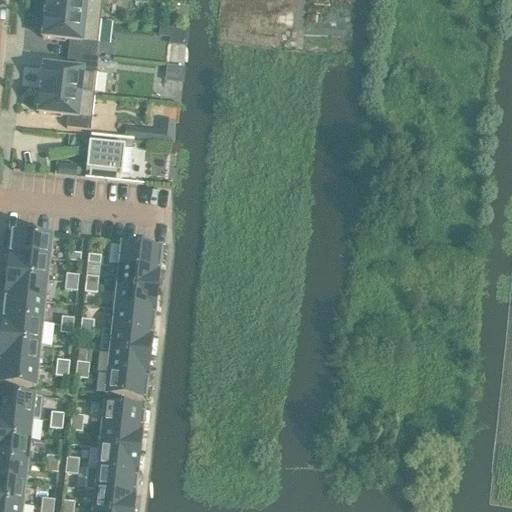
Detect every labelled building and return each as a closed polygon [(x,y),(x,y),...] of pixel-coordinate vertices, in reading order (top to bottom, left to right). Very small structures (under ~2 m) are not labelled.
[(45,0),(44,12),(45,12),(44,16),(100,22),(102,0),(45,0)] [(100,22),(44,16),(44,20),(43,20),(42,35),(42,40),(70,43),(97,46),(100,22)] [(159,38),(170,39),(171,32),(160,30),(159,38)] [(70,43),(68,56),(96,60),(97,46),(70,43)] [(68,56),(67,70),(96,74),(98,60),(96,60),(68,56)] [(67,70),(43,68),(42,73),(40,87),(41,87),(40,92),(93,98),(96,74),(67,70)] [(93,98),(40,92),(40,96),(39,96),(37,110),(38,110),(37,115),(67,119),(91,121),(93,98)] [(91,121),(67,119),(66,130),(89,133),(91,121)] [(124,140),(145,142),(146,132),(125,130),(124,140)] [(133,142),(90,137),(87,172),(129,177),(133,142)] [(75,168),(58,167),(57,176),(74,177),(75,168)] [(11,234),(8,256),(48,260),(51,239),(11,234)] [(119,268),(158,272),(161,250),(121,246),(119,268)] [(68,254),(67,262),(79,264),(80,256),(68,254)] [(8,256),(6,278),(46,282),(48,260),(8,256)] [(88,257),(87,265),(99,267),(100,258),(88,257)] [(116,290),(156,294),(158,272),(119,268),(116,290)] [(66,276),(65,284),(77,285),(78,277),(66,276)] [(6,278),(4,300),(44,304),(46,282),(6,278)] [(86,278),(85,286),(97,288),(98,279),(86,278)] [(65,284),(64,292),(76,294),(77,285),(65,284)] [(85,286),(84,294),(96,296),(97,288),(85,286)] [(114,311),(154,316),(156,294),(116,290),(114,311)] [(4,300),(1,321),(41,326),(44,304),(4,300)] [(112,333),(151,338),(154,316),(114,311),(112,333)] [(61,319),(60,327),(73,328),(73,320),(61,319)] [(1,321),(0,334),(0,343),(39,348),(41,326),(1,321)] [(81,321),(80,329),(92,331),(93,322),(81,321)] [(60,327),(60,335),(72,337),(73,328),(60,327)] [(80,329),(79,337),(91,339),(92,331),(80,329)] [(99,354),(109,355),(149,359),(151,338),(112,333),(102,332),(99,354)] [(0,343),(0,365),(37,369),(39,348),(0,343)] [(107,377),(147,381),(149,359),(109,355),(107,377)] [(56,362),(56,370),(68,371),(69,363),(56,362)] [(77,364),(76,372),(88,373),(89,365),(77,364)] [(0,365),(0,387),(34,391),(37,369),(0,365)] [(56,370),(55,378),(67,379),(68,371),(56,370)] [(76,372),(75,380),(87,382),(88,373),(76,372)] [(104,399),(144,403),(147,381),(107,377),(104,399)] [(0,395),(0,417),(39,422),(41,400),(0,395)] [(101,428),(141,433),(143,411),(104,407),(101,428)] [(51,415),(50,423),(62,424),(63,416),(51,415)] [(0,417),(0,439),(29,442),(31,422),(39,423),(39,422),(0,417)] [(71,417),(70,425),(82,426),(83,418),(71,417)] [(50,423),(49,431),(61,432),(62,424),(50,423)] [(70,425),(69,433),(81,434),(82,426),(70,425)] [(99,450),(139,454),(141,433),(101,428),(99,450)] [(0,439),(0,461),(26,464),(29,442),(0,439)] [(97,472),(136,476),(139,454),(99,450),(97,472)] [(46,458),(45,466),(57,467),(58,459),(46,458)] [(66,460),(65,468),(77,469),(78,461),(66,460)] [(0,461),(0,483),(24,486),(26,464),(0,461)] [(45,466),(44,474),(57,475),(57,467),(45,466)] [(65,468),(64,476),(77,478),(77,469),(65,468)] [(84,492),(94,493),(134,498),(136,476),(97,472),(87,471),(84,492)] [(0,483),(0,504),(22,507),(24,486),(0,483)] [(92,511),(132,511),(134,498),(94,493),(92,511)] [(41,501),(40,509),(53,510),(54,502),(41,501)] [(62,503),(61,511),(69,511),(72,511),(74,504),(62,503)]
